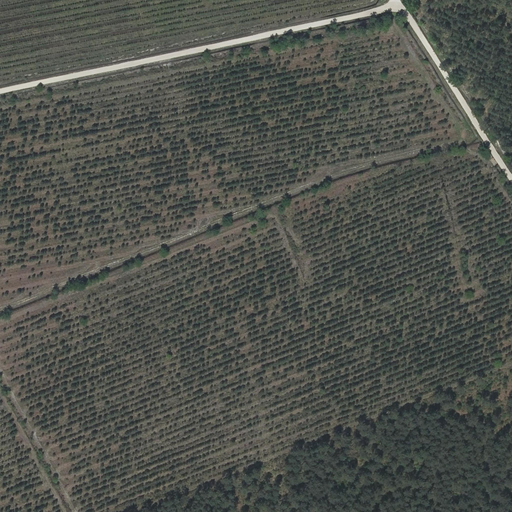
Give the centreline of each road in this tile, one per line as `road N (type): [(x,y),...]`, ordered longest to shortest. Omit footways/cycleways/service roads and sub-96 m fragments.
road 1 (track): [(399,3),(0,91)]
road 2 (track): [(396,0),(511,178)]
